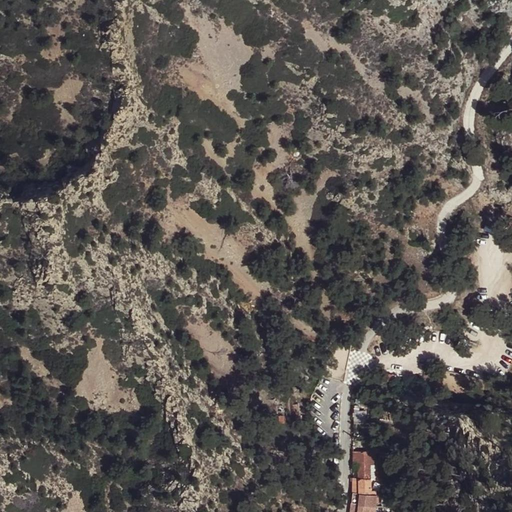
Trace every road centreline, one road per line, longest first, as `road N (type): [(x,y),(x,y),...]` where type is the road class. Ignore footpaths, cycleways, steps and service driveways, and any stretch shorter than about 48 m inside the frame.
road 1 (track): [(511,47),(468,109),(479,177),(440,227),(450,265),(447,300),(396,312),(374,329)]
road 2 (residential): [(344,511),(354,368),(374,329)]
